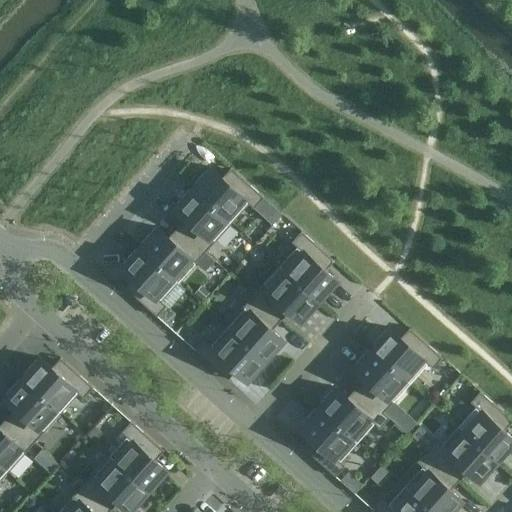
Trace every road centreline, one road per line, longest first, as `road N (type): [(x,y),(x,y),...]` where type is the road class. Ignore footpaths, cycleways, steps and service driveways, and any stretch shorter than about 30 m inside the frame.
road 1 (residential): [(252,425),(73,267)]
road 2 (residential): [(36,310),(211,472)]
road 3 (residential): [(252,425),(374,294)]
road 4 (residential): [(73,267),(185,145)]
road 5 (residential): [(348,511),(252,425)]
